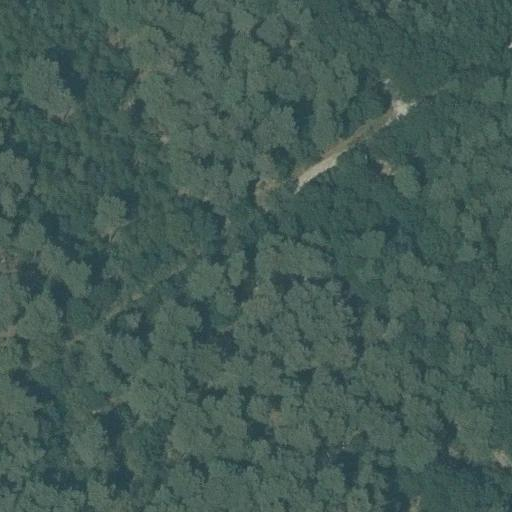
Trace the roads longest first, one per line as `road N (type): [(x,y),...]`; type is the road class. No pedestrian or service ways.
road 1 (track): [(511,46),(0,385)]
road 2 (track): [(511,461),(275,202)]
road 3 (track): [(415,111),(306,0)]
